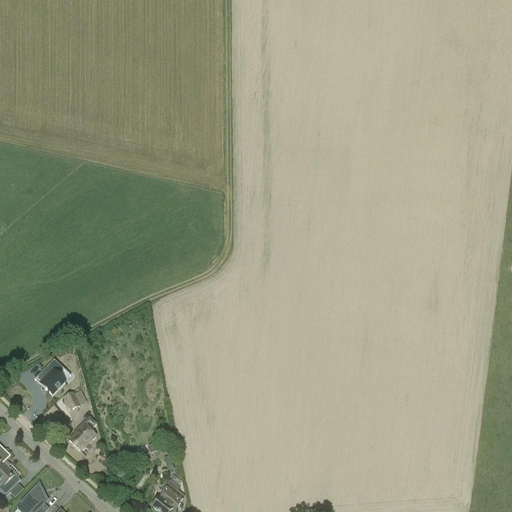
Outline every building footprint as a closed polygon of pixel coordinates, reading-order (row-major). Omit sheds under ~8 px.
[(54,362),(36,380),(41,385),(40,386),(40,387),(45,392),(46,391),(52,397),(65,383),(64,383),(59,378),(64,372),(54,362)] [(73,393),(63,399),(70,413),(80,408),(73,393)] [(96,437),(91,432),(98,425),(90,418),(74,434),(75,435),(68,442),(80,453),(96,437)] [(0,485),(1,487),(0,487),(0,491),(6,497),(9,494),(17,485),(21,482),(17,479),(15,476),(8,469),(4,465),(6,462),(10,458),(0,447),(0,485)] [(159,499),(152,508),(156,511),(175,511),(181,506),(180,505),(185,499),(177,492),(179,490),(171,484),(169,482),(162,491),(164,493),(159,499)] [(47,502),(39,485),(20,504),(22,506),(17,511),(18,511),(46,511),(48,510),(43,506),(47,502)]
